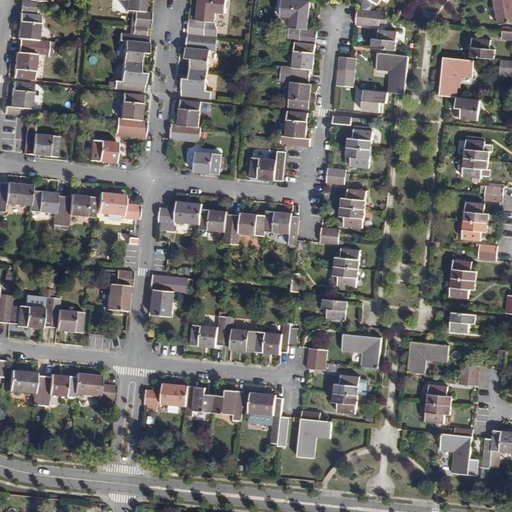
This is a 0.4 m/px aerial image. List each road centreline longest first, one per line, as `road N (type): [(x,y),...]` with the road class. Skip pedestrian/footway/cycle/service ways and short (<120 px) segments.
road 1 (tertiary): [(380,511),(121,484)]
road 2 (residential): [(136,359),(153,179)]
road 3 (residential): [(335,19),(308,192)]
road 4 (residential): [(153,179),(169,7)]
road 5 (residential): [(308,192),(153,179)]
road 6 (residential): [(290,377),(136,359)]
road 7 (residential): [(0,163),(153,179)]
road 8 (residential): [(136,359),(0,346)]
road 9 (residential): [(121,484),(136,359)]
road 10 (tertiary): [(121,484),(0,464)]
